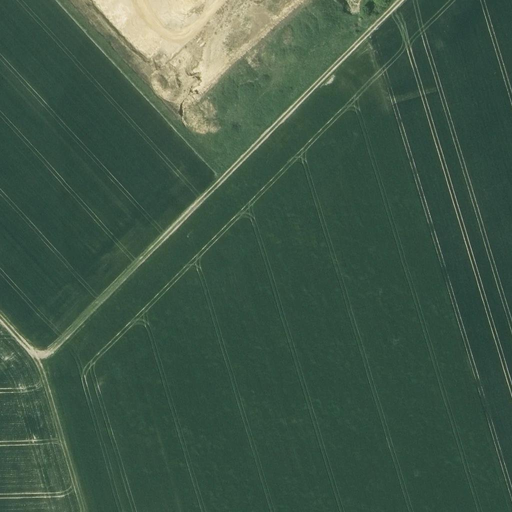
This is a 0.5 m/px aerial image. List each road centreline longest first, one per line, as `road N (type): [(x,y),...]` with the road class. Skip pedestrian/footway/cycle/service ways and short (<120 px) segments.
road 1 (track): [(38,364),(403,0)]
road 2 (track): [(86,511),(38,364),(0,318)]
